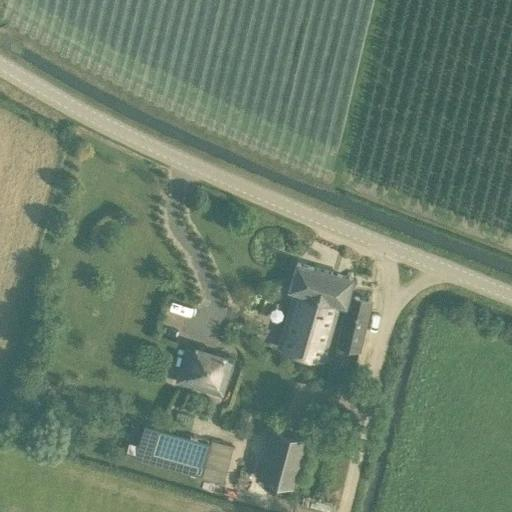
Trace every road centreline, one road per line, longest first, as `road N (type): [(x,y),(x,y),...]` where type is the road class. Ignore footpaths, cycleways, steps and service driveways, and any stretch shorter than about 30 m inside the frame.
road 1 (tertiary): [(0,63),(186,164),(408,260)]
road 2 (unclassified): [(408,260),(382,322),(342,511)]
